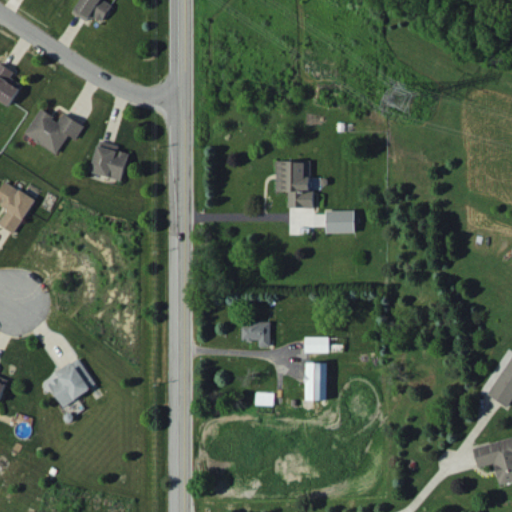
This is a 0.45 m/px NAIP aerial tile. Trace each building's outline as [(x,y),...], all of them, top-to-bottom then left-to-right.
[(112,2),(108,0),(78,0),(74,10),(102,23),(112,2)] [(23,84),(10,76),(14,70),(0,61),(0,98),(10,104),(23,84)] [(69,134),(77,139),(85,124),(64,112),(59,119),(41,108),(26,133),(58,152),(69,134)] [(128,152),(118,150),(119,144),(97,140),(92,172),(124,178),(128,152)] [(311,207),(312,160),(277,160),(276,191),(289,191),(289,207),(311,207)] [(0,202),(8,208),(0,220),(0,223),(14,232),(36,198),(6,180),(0,188),(0,202)] [(355,209),(326,209),(327,232),(355,232),(355,209)] [(270,321),(242,321),(242,340),(259,340),(259,346),(271,346),(270,321)] [(305,352),(330,351),(329,336),(305,336),(305,352)] [(511,353),(488,395),(509,407),(511,402),(511,353)] [(65,406),(98,383),(78,356),(56,371),(59,375),(48,383),(65,406)] [(328,362),(307,362),(306,399),(328,399),(328,362)] [(0,401),(0,402),(10,379),(0,374),(0,401)] [(479,467),(495,462),(500,484),(511,481),(511,437),(474,447),(479,467)]
